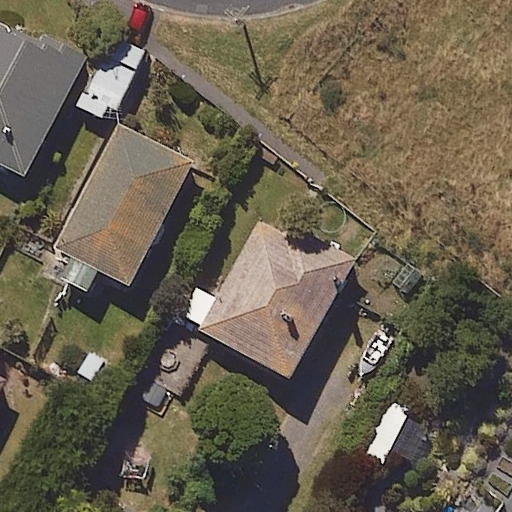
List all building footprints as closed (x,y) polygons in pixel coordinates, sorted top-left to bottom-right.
[(88,65),(0,19),(0,163),(29,179),(88,65)] [(147,52),(116,37),(83,109),(114,124),(147,52)] [(196,165),(122,127),(60,248),(81,259),(69,282),(90,293),(101,271),(134,288),(196,165)] [(356,266),(264,217),(221,299),(200,288),(183,320),(295,381),(356,266)] [(209,345),(179,330),(153,383),(183,398),(209,345)] [(0,401),(9,385),(0,379),(0,401)] [(410,411),(385,401),(364,456),(388,465),(410,411)]
